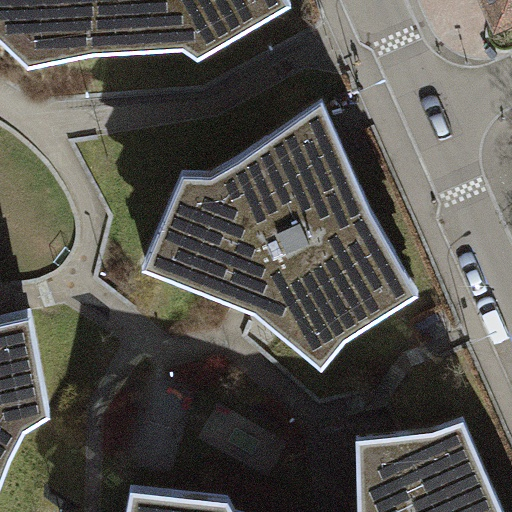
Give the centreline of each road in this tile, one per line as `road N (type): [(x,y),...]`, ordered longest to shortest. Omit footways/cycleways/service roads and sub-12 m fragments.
road 1 (residential): [(433,115),(511,293)]
road 2 (residential): [(378,0),(433,115)]
